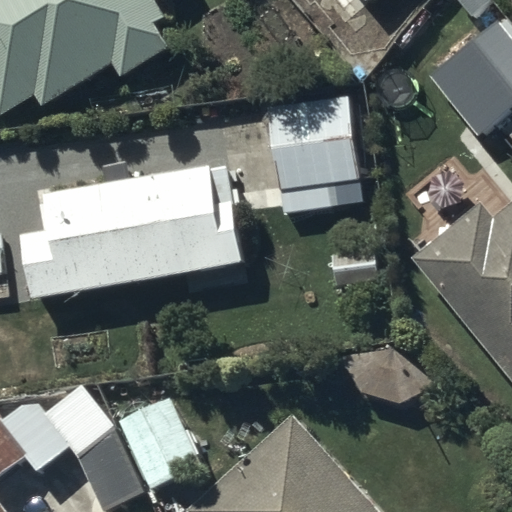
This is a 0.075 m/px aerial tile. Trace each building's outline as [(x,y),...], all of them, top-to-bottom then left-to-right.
[(183,0),(0,0),(0,127),(0,128),(37,106),(44,118),(116,74),(124,87),(172,58),(159,37),(166,32),(157,16),(183,0)] [(324,0),(347,27),(366,11),(369,15),(387,0),(324,0)] [(511,42),(501,30),(432,86),(482,148),(511,124),(511,42)] [(355,106),(269,116),(279,199),(283,199),(286,223),(333,217),(331,195),(365,191),(355,106)] [(24,249),(34,313),(246,280),(236,219),(246,218),(243,201),(234,202),(230,175),(45,204),(51,244),(24,249)] [(478,214),(413,271),(511,392),(511,219),(494,234),(478,214)] [(0,426),(0,492),(28,472),(38,485),(72,460),(98,511),(134,511),(151,505),(118,435),(85,395),(49,426),(34,408),(4,432),(0,426)] [(173,406),(120,431),(153,501),(205,476),(173,406)] [(371,511),(295,427),(201,511),(371,511)]
